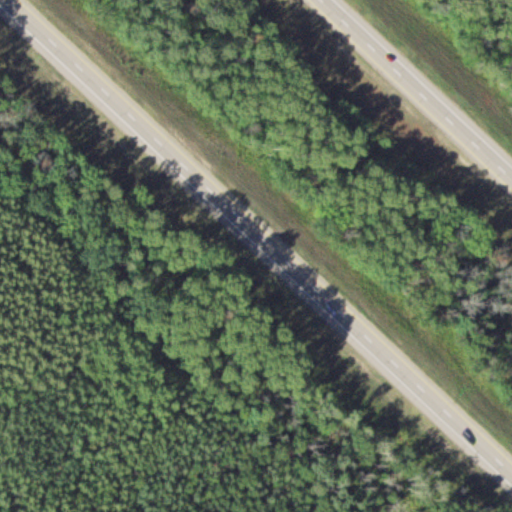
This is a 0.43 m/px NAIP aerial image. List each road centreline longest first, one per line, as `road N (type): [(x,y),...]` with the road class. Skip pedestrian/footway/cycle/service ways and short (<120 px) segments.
road 1 (motorway): [(13,0),(511,468)]
road 2 (motorway): [(511,172),(327,0)]
